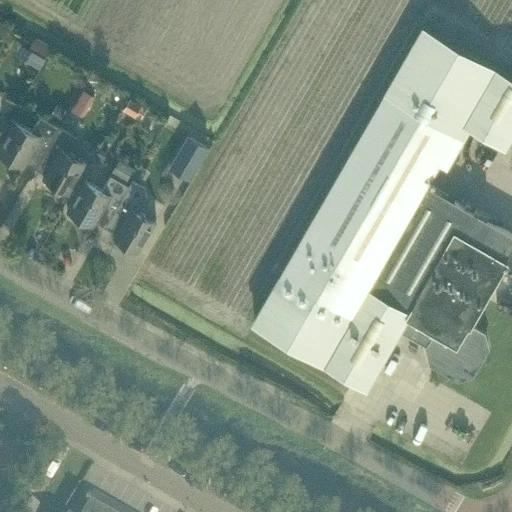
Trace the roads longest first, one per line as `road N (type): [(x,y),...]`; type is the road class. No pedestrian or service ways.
road 1 (unclassified): [(467,511),(0,253)]
road 2 (unclassified): [(220,511),(0,382)]
